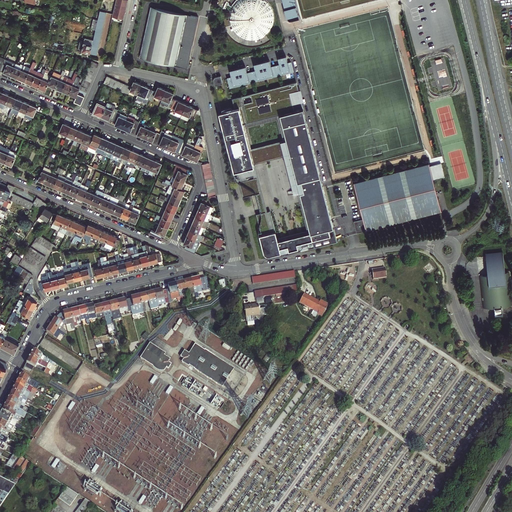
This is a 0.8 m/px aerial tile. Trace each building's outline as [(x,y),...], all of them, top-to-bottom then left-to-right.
[(125,17),(128,0),(117,0),(114,16),(125,18),(125,17)] [(273,27),(274,23),(275,18),(274,14),(273,10),(271,6),(268,2),(265,0),(238,0),(237,2),(234,5),(232,9),(231,12),(230,13),(230,18),(230,22),(231,27),(233,30),(236,34),(240,37),(243,39),(248,40),(252,41),(257,40),(261,39),(265,37),(267,35),(268,34),(271,31),(273,27)] [(293,0),(281,0),(286,17),(297,14),(293,0)] [(173,65),(186,68),(198,16),(191,14),(191,15),(150,6),(139,57),(173,65)] [(95,39),(95,40),(92,54),(98,56),(107,13),(101,12),(99,20),(97,29),(97,31),(95,39)] [(90,54),(92,54),(95,40),(85,38),(84,43),(80,42),(78,52),(90,54)] [(228,77),(231,86),(295,70),(293,60),(289,61),(287,53),(279,55),(281,63),(273,65),(271,58),(255,62),(257,69),(248,71),(246,64),(231,68),(232,75),(228,77)] [(7,59),(1,72),(6,74),(12,76),(17,64),(18,63),(7,59)] [(31,68),(25,82),(28,83),(32,85),(38,71),(34,70),(37,63),(34,62),(31,68)] [(92,62),(77,96),(84,99),(99,65),(92,62)] [(21,66),(17,64),(12,76),(15,77),(19,79),(25,65),(22,64),(21,66)] [(21,80),(25,82),(31,68),(25,65),(19,79),(21,80)] [(38,71),(32,85),(34,86),(39,88),(47,70),(45,69),(43,73),(38,71)] [(48,69),(47,70),(39,88),(41,89),(46,91),(48,85),(52,76),(49,75),(51,71),(48,69)] [(61,75),(55,88),(58,89),(62,91),(68,78),(65,77),(66,73),(63,71),(61,75)] [(54,72),(52,76),(48,85),(51,86),(55,88),(61,75),(54,72)] [(216,84),(224,82),(222,73),(215,75),(214,77),(216,84)] [(71,80),(68,78),(62,91),(65,92),(69,94),(75,81),(77,77),(73,75),(71,80)] [(77,97),(77,96),(82,85),(79,84),(82,78),(77,76),(77,77),(75,81),(69,94),(72,95),(77,97)] [(133,87),(109,77),(107,84),(130,94),(131,91),(133,87)] [(236,106),(222,110),(219,111),(241,196),(253,193),(258,192),(263,211),(257,213),(263,234),(268,253),(282,249),(285,248),(286,251),(286,253),(315,246),(320,245),(339,240),(323,179),(303,99),(294,101),(292,91),(300,89),(298,80),(233,96),(236,106)] [(135,81),(133,87),(131,91),(138,95),(143,84),(139,83),(135,81)] [(147,103),(149,99),(153,90),(147,87),(147,86),(143,84),(138,95),(137,98),(147,103)] [(154,96),(161,100),(166,89),(161,87),(158,86),(156,91),(153,90),(149,99),(152,101),(154,96)] [(170,109),(175,99),(172,98),(172,97),(174,93),(169,91),(166,89),(161,100),(160,103),(168,107),(170,109)] [(303,99),(300,89),(292,91),(294,101),(303,99)] [(0,110),(1,108),(5,110),(11,96),(8,95),(5,93),(0,103),(0,110)] [(8,116),(10,117),(18,99),(15,98),(11,96),(5,110),(10,111),(8,116)] [(75,102),(82,105),(84,99),(77,96),(77,97),(75,102)] [(19,116),(25,102),(21,100),(18,99),(10,117),(13,118),(15,114),(19,116)] [(181,113),(182,112),(185,103),(181,101),(175,99),(170,109),(174,110),(181,113)] [(19,116),(26,119),(27,117),(32,105),(28,103),(25,102),(19,116)] [(98,115),(102,117),(107,107),(97,102),(92,113),(98,115)] [(196,115),(203,118),(201,109),(199,109),(191,106),(185,103),(182,112),(188,115),(187,119),(193,122),(196,115)] [(27,117),(34,120),(37,112),(39,108),(35,106),(32,105),(27,117)] [(117,114),(119,109),(115,107),(114,110),(107,107),(102,117),(107,119),(109,120),(109,119),(114,121),(117,114)] [(123,128),(128,117),(121,114),(120,115),(117,114),(114,121),(113,123),(116,125),(119,126),(123,128)] [(135,133),(139,123),(139,122),(136,120),(136,119),(129,116),(128,117),(123,128),(128,130),(135,133)] [(145,137),(149,128),(139,123),(135,133),(140,135),(145,137)] [(65,124),(61,134),(68,137),(73,127),(69,126),(65,124)] [(68,137),(76,140),(80,130),(77,129),(73,127),(68,137)] [(156,142),(160,133),(149,128),(145,137),(150,139),(156,142)] [(167,147),(172,133),(162,129),(160,133),(156,142),(161,144),(167,147)] [(83,143),(87,133),(84,132),(80,130),(76,140),(83,143)] [(91,135),(87,133),(83,143),(82,147),(89,150),(90,147),(94,136),(91,135)] [(173,133),(172,133),(167,147),(172,149),(178,151),(182,142),(184,138),(173,133)] [(100,136),(95,134),(94,136),(90,147),(98,150),(99,147),(103,137),(100,136)] [(201,136),(198,134),(193,147),(200,150),(202,144),(198,143),(201,136)] [(99,147),(107,150),(111,140),(107,139),(103,137),(99,147)] [(112,158),(118,144),(115,142),(111,140),(107,150),(105,155),(103,159),(106,161),(108,156),(112,158)] [(189,156),(193,147),(182,142),(178,151),(182,153),(189,156)] [(0,160),(2,161),(6,163),(12,150),(14,145),(12,143),(10,147),(6,145),(6,146),(0,159),(0,160)] [(117,160),(115,165),(118,166),(126,147),(123,146),(118,144),(112,158),(117,160)] [(130,149),(126,147),(118,166),(121,167),(123,162),(127,164),(133,150),(130,149)] [(193,158),(196,159),(200,150),(193,147),(189,156),(193,158)] [(9,164),(13,166),(14,164),(18,154),(14,152),(14,151),(12,150),(6,163),(9,164)] [(133,172),(134,167),(136,162),(140,153),(137,152),(133,150),(127,164),(132,166),(130,171),(133,172)] [(136,162),(144,166),(148,156),(145,155),(140,153),(136,162)] [(147,173),(145,177),(148,178),(156,159),(152,158),(148,156),(144,166),(142,171),(147,173)] [(160,161),(156,159),(148,178),(150,180),(152,175),(153,176),(155,171),(159,172),(163,162),(160,161)] [(211,161),(203,163),(209,195),(212,195),(212,198),(218,197),(211,161)] [(431,161),(356,179),(368,231),(444,213),(437,186),(436,180),(449,177),(446,162),(432,165),(431,161)] [(178,167),(175,175),(186,180),(187,176),(189,171),(178,167)] [(66,170),(64,169),(61,174),(60,178),(56,187),(58,189),(63,191),(69,177),(64,175),(66,170)] [(43,177),(41,181),(44,183),(48,184),(52,175),(45,172),(43,177)] [(69,177),(63,191),(66,192),(71,194),(79,175),(75,174),(73,179),(69,177)] [(60,178),(52,175),(48,184),(51,186),(56,187),(60,178)] [(81,176),(79,175),(71,194),(73,195),(78,197),(83,184),(84,183),(79,181),(81,176)] [(184,184),(186,180),(175,175),(173,180),(166,177),(165,179),(171,182),(173,183),(183,187),(184,184)] [(0,195),(6,198),(8,195),(11,196),(12,194),(10,193),(13,186),(7,183),(4,189),(0,186),(0,195)] [(185,193),(186,189),(183,187),(173,183),(171,187),(176,189),(174,192),(183,196),(185,193)] [(83,184),(78,197),(80,198),(85,200),(89,191),(91,187),(83,184)] [(111,189),(109,188),(107,193),(101,206),(104,208),(108,209),(114,196),(109,194),(111,189)] [(99,190),(97,194),(93,203),(96,204),(101,206),(107,193),(99,190)] [(161,196),(166,198),(171,200),(180,204),(181,200),(183,196),(174,192),(169,190),(167,194),(163,192),(161,196)] [(97,194),(89,191),(85,200),(88,201),(93,203),(97,194)] [(118,198),(114,196),(108,209),(111,211),(116,212),(123,194),(120,192),(118,198)] [(28,208),(30,204),(31,202),(12,194),(11,196),(10,200),(16,202),(28,208)] [(125,201),(127,195),(123,194),(116,212),(119,214),(123,216),(129,202),(125,201)] [(0,208),(3,210),(7,211),(11,203),(15,204),(16,202),(10,200),(6,198),(0,195),(0,208)] [(207,198),(203,196),(201,202),(199,206),(210,211),(213,212),(216,206),(209,203),(210,201),(207,199),(207,198)] [(31,202),(30,204),(36,207),(41,210),(43,207),(45,203),(40,200),(35,197),(31,202)] [(129,202),(123,216),(126,217),(131,219),(136,205),(139,200),(136,199),(134,204),(129,201),(129,202)] [(178,208),(180,204),(171,200),(168,208),(177,211),(178,208)] [(143,208),(136,205),(131,219),(133,220),(138,222),(143,208)] [(207,217),(210,211),(199,206),(198,209),(196,213),(207,217)] [(43,207),(41,210),(38,214),(45,219),(51,212),(48,210),(43,207)] [(165,215),(174,219),(175,215),(177,211),(168,208),(165,215)] [(53,231),(55,232),(62,216),(58,214),(55,212),(54,214),(51,212),(46,224),(54,228),(53,231)] [(195,216),(193,219),(208,226),(211,219),(207,217),(196,213),(195,216)] [(172,223),(174,219),(165,215),(161,222),(170,226),(172,223)] [(66,217),(62,216),(55,232),(58,233),(59,230),(64,232),(70,219),(66,217)] [(368,230),(365,218),(355,220),(358,232),(368,230)] [(72,235),(77,222),(74,221),(70,219),(64,232),(69,234),(72,235)] [(208,226),(193,219),(191,224),(190,227),(203,232),(205,229),(207,229),(208,226)] [(82,224),(77,222),(72,235),(74,236),(79,238),(82,231),(84,225),(82,224)] [(168,230),(170,226),(161,222),(158,230),(154,228),(152,232),(163,236),(165,233),(167,234),(168,230)] [(82,231),(89,234),(93,226),(90,225),(86,223),(84,225),(82,231)] [(94,242),(96,237),(100,229),(97,228),(93,226),(89,234),(87,239),(90,240),(94,242)] [(203,232),(190,227),(189,230),(187,234),(202,240),(205,233),(203,232)] [(103,240),(107,232),(105,231),(100,229),(96,237),(103,240)] [(102,249),(104,246),(108,248),(110,245),(114,246),(117,240),(113,238),(114,236),(113,235),(107,232),(103,240),(101,245),(100,248),(102,249)] [(39,243),(42,245),(44,247),(48,249),(51,251),(52,249),(54,244),(51,242),(50,242),(48,241),(46,239),(42,237),(40,236),(36,234),(32,240),(36,242),(39,243)] [(198,251),(202,240),(187,234),(186,237),(184,241),(186,242),(184,246),(198,251)] [(268,253),(263,234),(261,234),(266,254),(267,255),(268,255),(286,251),(285,248),(282,249),(268,253)] [(143,243),(144,249),(145,252),(147,262),(151,261),(159,258),(157,251),(154,252),(153,250),(149,251),(147,244),(143,243)] [(127,246),(132,266),(136,265),(140,264),(137,254),(136,251),(132,252),(131,245),(127,246)] [(33,266),(36,267),(40,261),(43,256),(40,254),(37,252),(34,250),(31,249),(28,246),(24,252),(21,257),(24,259),(27,262),(30,264),(33,266)] [(123,259),(125,268),(129,266),(132,266),(127,246),(124,247),(126,254),(122,255),(123,259)] [(488,275),(479,276),(483,307),(511,304),(508,273),(505,273),(503,250),(486,252),(488,275)] [(13,252),(8,260),(16,264),(21,257),(13,252)] [(145,252),(137,254),(140,264),(144,263),(147,262),(145,252)] [(123,259),(115,262),(117,270),(122,268),(125,268),(123,259)] [(79,260),(76,261),(80,277),(86,275),(91,274),(89,266),(87,261),(80,263),(79,260)] [(75,265),(69,266),(73,279),(77,278),(80,277),(76,261),(74,261),(75,265)] [(108,264),(110,272),(114,271),(117,270),(115,262),(108,264)] [(12,271),(17,274),(22,268),(16,264),(12,271)] [(62,268),(62,270),(65,281),(69,280),(73,279),(69,266),(64,267),(63,264),(61,264),(62,268)] [(110,272),(108,264),(100,265),(102,274),(107,272),(110,272)] [(92,265),(89,266),(91,274),(94,273),(95,276),(97,275),(102,274),(100,265),(93,268),(92,265)] [(374,278),(386,276),(385,267),(373,269),(374,278)] [(22,277),(27,271),(22,268),(17,274),(22,277)] [(256,277),(257,283),(298,276),(298,271),(297,269),(256,277)] [(43,287),(43,289),(48,288),(50,287),(46,270),(44,271),(45,275),(40,276),(41,281),(38,282),(39,288),(43,287)] [(46,270),(50,287),(55,286),(58,285),(55,272),(50,274),(49,270),(46,270)] [(62,270),(55,272),(58,285),(62,284),(66,283),(65,281),(62,270)] [(31,274),(27,271),(22,277),(21,279),(27,282),(30,275),(31,274)] [(23,289),(32,293),(36,290),(35,288),(34,287),(33,285),(32,283),(32,281),(32,278),(32,276),(30,275),(27,282),(23,289)] [(197,278),(196,275),(194,276),(189,277),(193,295),(196,294),(195,291),(206,288),(203,277),(197,278)] [(191,295),(193,295),(189,277),(185,278),(181,279),(183,287),(184,294),(190,292),(191,295)] [(178,288),(183,287),(181,279),(178,280),(173,281),(178,299),(181,298),(178,288)] [(165,283),(166,288),(163,289),(166,296),(168,296),(169,298),(175,296),(176,299),(178,299),(173,281),(168,282),(165,283)] [(301,287),(300,284),(258,291),(259,297),(298,291),(301,287)] [(157,288),(152,290),(154,299),(162,297),(164,302),(167,301),(166,296),(163,289),(160,289),(160,287),(157,288)] [(154,299),(152,290),(148,291),(144,292),(148,306),(148,307),(156,305),(154,299)] [(37,297),(27,292),(23,301),(21,300),(19,302),(32,309),(34,304),(36,302),(35,302),(37,297)] [(140,293),(137,294),(142,311),(144,310),(143,307),(148,306),(144,292),(140,293)] [(323,298),(321,302),(313,297),(306,292),(299,301),(318,314),(317,317),(321,319),(331,304),(323,298)] [(129,296),(129,298),(126,299),(129,310),(130,314),(142,311),(137,294),(131,295),(129,296)] [(126,311),(129,310),(126,299),(123,299),(123,297),(119,298),(114,299),(117,311),(125,309),(126,311)] [(109,310),(109,311),(114,309),(116,317),(119,316),(117,311),(114,299),(111,300),(106,301),(109,310)] [(104,302),(99,303),(103,315),(103,317),(103,318),(110,316),(109,311),(109,310),(106,301),(104,302)] [(32,309),(19,302),(18,305),(15,309),(28,316),(30,313),(32,309)] [(83,305),(87,318),(89,318),(90,318),(95,317),(92,305),(91,302),(87,303),(83,305)] [(95,317),(103,315),(99,303),(96,304),(92,305),(95,317)] [(245,306),(247,317),(252,316),(253,320),(256,319),(261,321),(267,315),(266,308),(261,309),(260,304),(253,305),(245,306)] [(76,307),(78,315),(79,319),(84,317),(86,323),(88,323),(87,318),(83,305),(80,305),(76,307)] [(68,308),(69,311),(73,325),(75,325),(75,321),(76,321),(74,316),(78,315),(76,307),(72,307),(68,308)] [(61,313),(64,323),(64,325),(69,323),(70,329),(73,328),(73,325),(69,311),(68,308),(65,309),(60,311),(61,313)] [(10,313),(6,320),(11,323),(15,316),(10,313)] [(57,314),(56,315),(54,318),(53,317),(49,324),(56,329),(61,331),(64,333),(65,331),(62,329),(63,329),(60,327),(63,324),(64,323),(61,313),(58,313),(57,314)] [(61,331),(56,329),(49,324),(47,327),(45,331),(56,338),(58,333),(62,335),(64,333),(61,331)] [(13,352),(18,344),(4,336),(0,342),(0,345),(7,349),(13,352)] [(166,356),(150,346),(141,361),(152,368),(153,369),(155,370),(157,372),(159,373),(161,373),(163,373),(166,369),(168,371),(172,366),(168,363),(170,361),(165,358),(166,356)] [(185,353),(181,359),(184,361),(182,364),(189,369),(190,368),(195,371),(194,372),(222,390),(235,371),(206,352),(206,353),(196,347),(190,356),(185,353)] [(54,363),(44,357),(35,351),(32,349),(30,351),(29,354),(47,363),(47,362),(49,363),(53,365),(54,363)] [(47,363),(29,354),(27,358),(25,362),(47,373),(48,370),(44,368),(47,363)] [(7,364),(0,360),(0,366),(7,370),(8,367),(7,364)] [(46,374),(47,373),(25,362),(23,366),(31,370),(32,367),(46,374)] [(36,388),(39,383),(19,373),(18,375),(18,376),(17,378),(32,386),(36,388)] [(36,388),(32,386),(17,378),(15,381),(14,384),(29,392),(33,394),(36,388)] [(26,397),(29,392),(14,384),(12,388),(11,390),(26,397)] [(26,397),(11,390),(9,393),(8,395),(23,403),(26,397)] [(23,403),(8,395),(6,398),(5,401),(10,403),(10,402),(15,405),(14,405),(18,407),(20,404),(23,405),(27,407),(28,405),(23,403)] [(10,403),(5,401),(4,403),(2,406),(15,413),(21,415),(24,410),(21,409),(18,407),(14,405),(15,405),(10,402),(10,403)] [(15,413),(2,406),(0,410),(0,418),(8,423),(9,423),(13,416),(14,416),(15,413)] [(7,426),(8,423),(0,418),(0,425),(10,431),(10,430),(9,429),(10,428),(9,427),(7,426)] [(10,431),(0,425),(0,433),(7,437),(9,433),(10,431)] [(13,454),(9,459),(6,464),(22,472),(30,461),(19,456),(13,454)] [(59,460),(56,458),(51,466),(54,468),(59,460)] [(0,489),(8,494),(15,483),(0,475),(0,489)] [(84,489),(97,497),(102,490),(89,482),(84,489)] [(70,503),(79,492),(68,485),(60,496),(70,503)] [(84,511),(87,509),(89,506),(91,503),(93,501),(87,497),(85,499),(83,502),(81,505),(80,507),(79,508),(77,511),(75,511),(84,511)] [(48,511),(64,511),(66,509),(56,502),(52,508),(48,511)] [(116,511),(132,511),(134,511),(120,503),(115,511),(116,511)]
